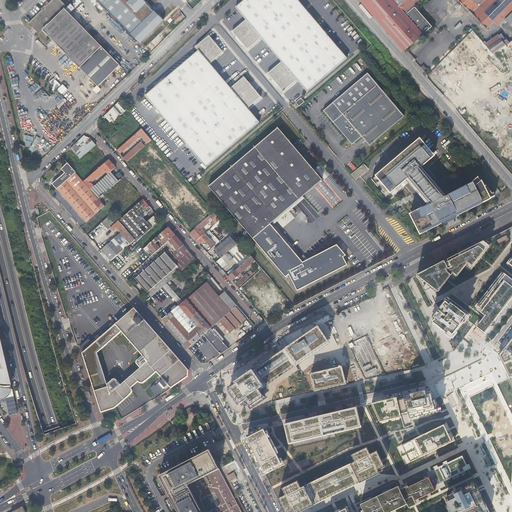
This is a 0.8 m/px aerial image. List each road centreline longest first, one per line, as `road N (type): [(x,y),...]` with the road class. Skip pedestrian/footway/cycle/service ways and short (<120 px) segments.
road 1 (trunk): [(87,511),(40,386),(0,222)]
road 2 (residential): [(87,124),(267,332)]
road 3 (secondary): [(267,332),(511,206)]
road 4 (primary): [(101,440),(18,183)]
road 5 (residential): [(29,181),(202,378)]
road 6 (residential): [(351,0),(511,184)]
road 7 (trunk): [(0,250),(64,477)]
road 8 (residential): [(233,434),(441,380)]
road 9 (primary): [(0,298),(38,473)]
road 10 (residential): [(87,124),(213,0)]
road 11 (unknown): [(358,192),(416,131),(427,133),(461,175)]
